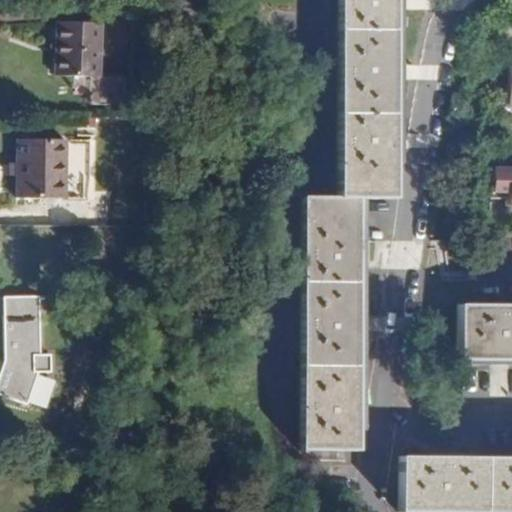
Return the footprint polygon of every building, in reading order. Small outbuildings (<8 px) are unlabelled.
[(301,447),(356,447),(361,197),(396,197),(400,0),(343,0),(342,112),(340,197),(306,196),(301,447)] [(99,24),(55,22),(54,75),(98,76),(99,24)] [(65,138),(18,139),(18,198),(65,198),(65,138)] [(511,166),(485,165),(485,194),(502,195),(502,212),(511,212),(511,166)] [(37,298),(2,297),(1,358),(0,360),(0,396),(21,403),(33,372),(46,371),(46,356),(38,354),(37,298)] [(511,308),(458,307),(456,362),(511,362),(511,308)] [(511,457),(400,455),(398,509),(511,511),(511,457)]
